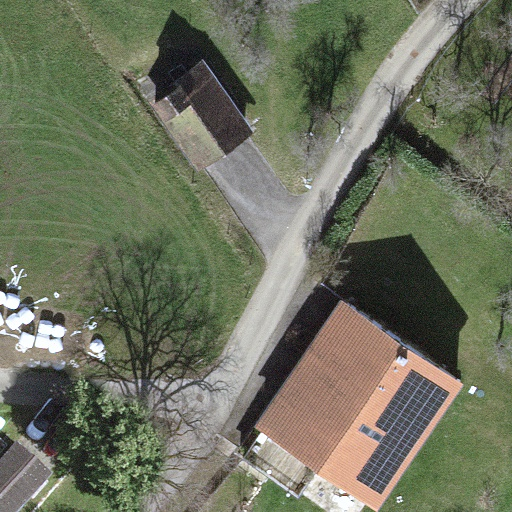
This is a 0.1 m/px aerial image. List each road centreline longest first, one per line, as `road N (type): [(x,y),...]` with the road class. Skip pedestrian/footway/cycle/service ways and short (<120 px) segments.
road 1 (residential): [(459,0),(433,30),(224,389)]
road 2 (track): [(141,511),(224,389),(0,386)]
